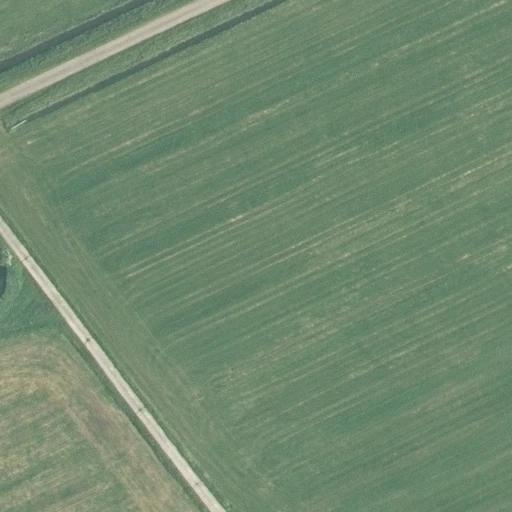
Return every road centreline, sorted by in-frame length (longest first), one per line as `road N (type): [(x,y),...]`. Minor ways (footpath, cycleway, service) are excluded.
road 1 (track): [(221,511),(0,222)]
road 2 (unclassified): [(0,107),(221,0)]
